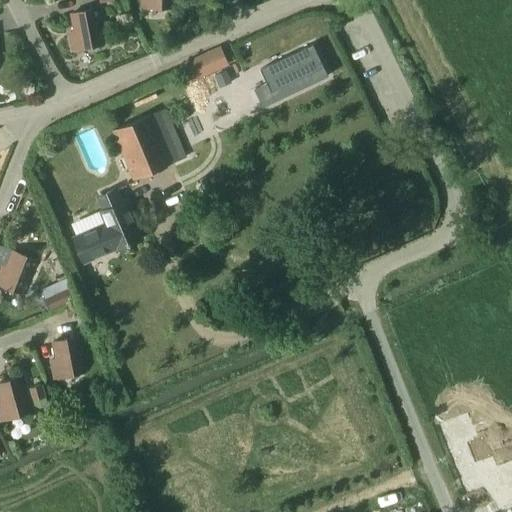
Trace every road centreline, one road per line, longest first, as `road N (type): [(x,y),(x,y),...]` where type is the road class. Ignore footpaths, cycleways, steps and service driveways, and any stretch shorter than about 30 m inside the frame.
road 1 (residential): [(448,511),(365,285),(383,266),(448,234),(453,194),(351,0)]
road 2 (residential): [(248,21),(61,100)]
